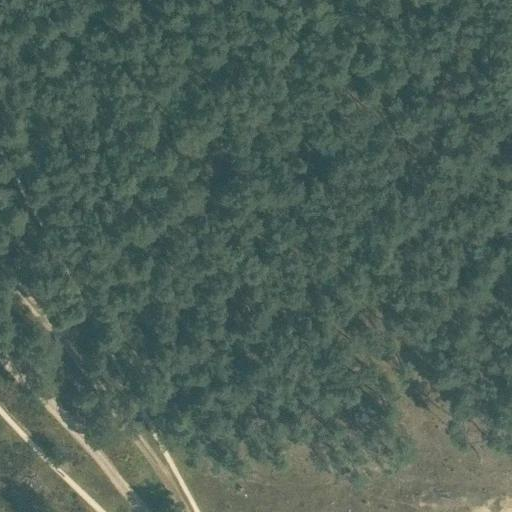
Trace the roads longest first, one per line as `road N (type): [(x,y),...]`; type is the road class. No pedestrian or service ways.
road 1 (track): [(0,265),(182,511)]
road 2 (track): [(0,352),(74,421),(150,511)]
